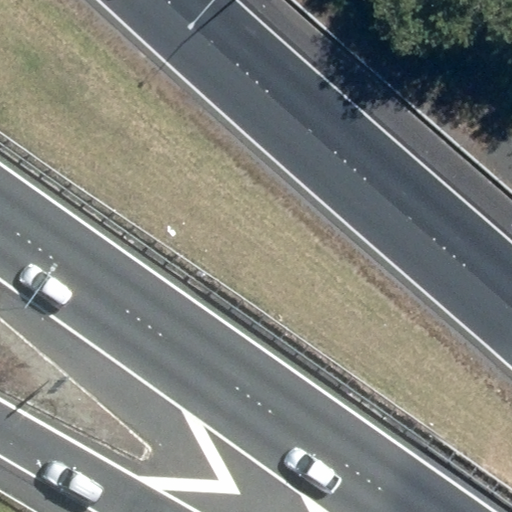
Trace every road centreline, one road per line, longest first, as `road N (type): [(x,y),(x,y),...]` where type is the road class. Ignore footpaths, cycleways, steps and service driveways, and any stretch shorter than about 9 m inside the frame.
road 1 (motorway): [(432,511),(0,209)]
road 2 (motorway): [(195,0),(511,284)]
road 3 (motorway): [(143,511),(0,427)]
